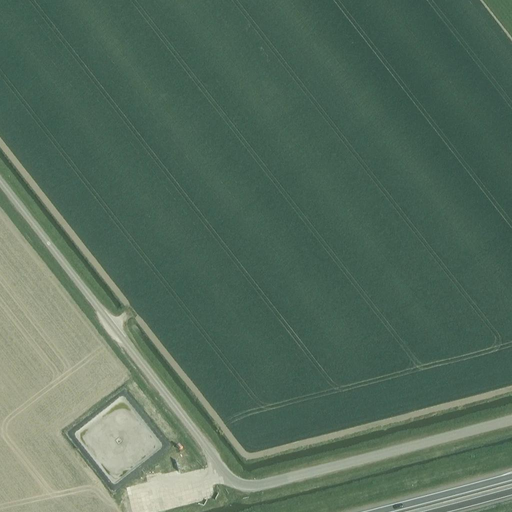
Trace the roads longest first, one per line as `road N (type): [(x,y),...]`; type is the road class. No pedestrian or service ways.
road 1 (unclassified): [(266,483),(249,487),(227,476),(0,183)]
road 2 (unclassified): [(266,483),(511,420)]
road 3 (trunk): [(511,478),(371,511)]
